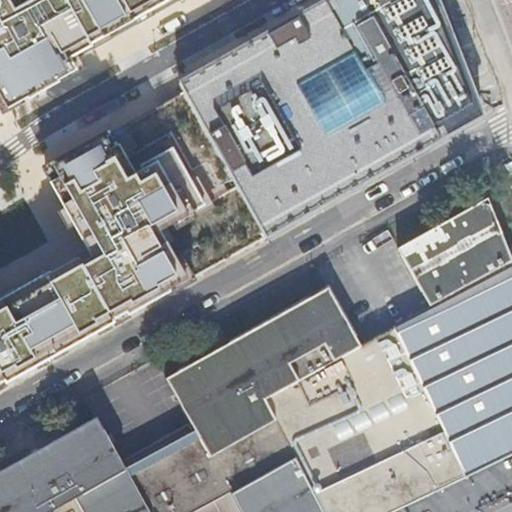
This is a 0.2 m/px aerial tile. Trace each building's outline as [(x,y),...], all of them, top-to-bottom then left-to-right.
[(0,0),(0,93),(5,104),(71,68),(65,57),(101,36),(99,31),(128,15),(132,20),(167,0),(0,0)] [(238,184),(267,235),(483,115),(437,0),(326,0),(181,81),(186,90),(238,184)] [(0,384),(188,279),(159,228),(238,184),(186,90),(42,170),(88,252),(0,301),(0,384)] [(396,249),(430,308),(467,287),(511,262),(485,198),(396,249)] [(430,308),(361,347),(264,400),(326,511),(398,511),(511,461),(511,264),(511,262),(467,287),(430,308)] [(326,511),(264,400),(361,347),(329,289),(164,380),(188,425),(120,462),(96,420),(0,472),(0,511),(191,511),(212,501),(228,492),(239,511),(326,511)] [(239,511),(228,492),(212,501),(217,511),(239,511)] [(217,511),(212,501),(191,511),(217,511)]
